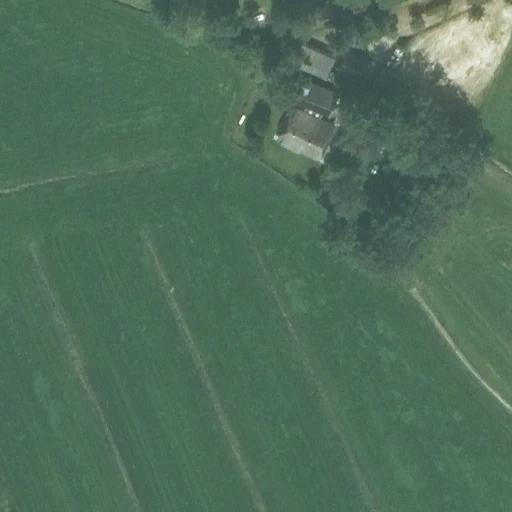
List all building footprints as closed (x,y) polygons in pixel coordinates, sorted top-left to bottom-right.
[(332,23),(369,13),(364,0),(325,0),(326,3),(296,11),(301,30),(331,21),(332,23)] [(278,57),(289,62),(298,44),(287,39),(278,57)] [(369,59),(343,48),(335,66),(360,78),(369,59)] [(384,57),(370,87),(372,88),(369,96),(379,102),(397,63),(384,57)] [(289,98),(330,115),(340,90),(299,74),(289,98)] [(317,157),(332,125),(293,106),(278,138),(317,157)] [(361,133),(393,149),(400,134),(368,118),(361,133)]
